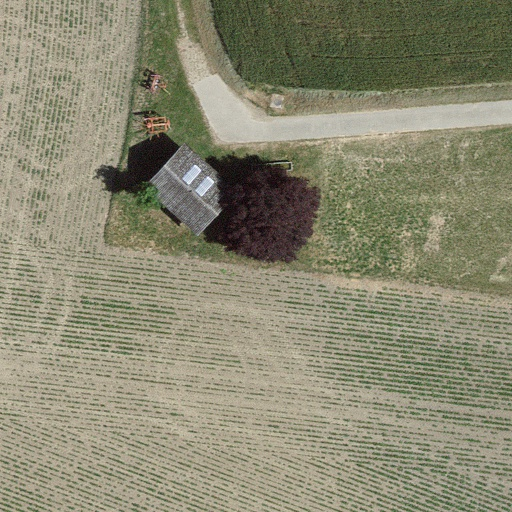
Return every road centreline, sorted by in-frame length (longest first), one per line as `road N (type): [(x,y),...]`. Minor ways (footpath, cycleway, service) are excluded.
road 1 (track): [(511,115),(228,135)]
road 2 (track): [(185,0),(188,33),(228,135)]
